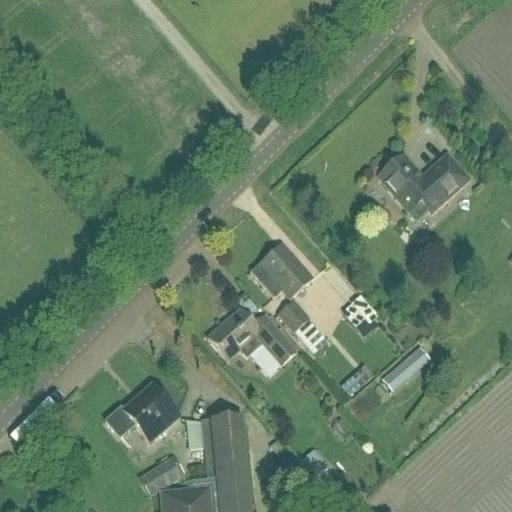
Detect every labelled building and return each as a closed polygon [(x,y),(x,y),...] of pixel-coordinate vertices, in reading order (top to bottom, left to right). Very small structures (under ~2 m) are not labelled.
[(430,220),(469,186),(446,161),(421,183),(402,162),(377,184),(415,227),(427,216),(430,220)] [(289,305),(311,286),(281,251),(250,278),(273,303),(281,296),(289,305)] [(370,344),(378,335),(371,329),(380,319),(358,298),(340,317),(370,344)] [(292,338),(307,324),(292,308),(277,321),(292,338)] [(261,349),(281,370),(296,357),(269,328),(259,338),(239,315),(206,343),(227,367),(239,356),(245,364),(261,349)] [(325,347),(306,326),(293,337),(313,359),(325,347)] [(391,398),(429,365),(418,353),(380,385),(391,398)] [(357,404),(373,388),(361,376),(345,392),(357,404)] [(118,444),(133,431),(147,448),(179,421),(152,390),(122,417),(119,414),(103,428),(118,444)] [(192,494),(159,497),(160,511),(249,511),(241,423),(201,427),(206,485),(191,487),(192,494)] [(328,472),(313,455),(300,467),(316,483),(328,472)] [(182,479),(172,464),(139,484),(149,500),(182,479)] [(341,511),(327,496),(318,505),(324,511),(341,511)]
